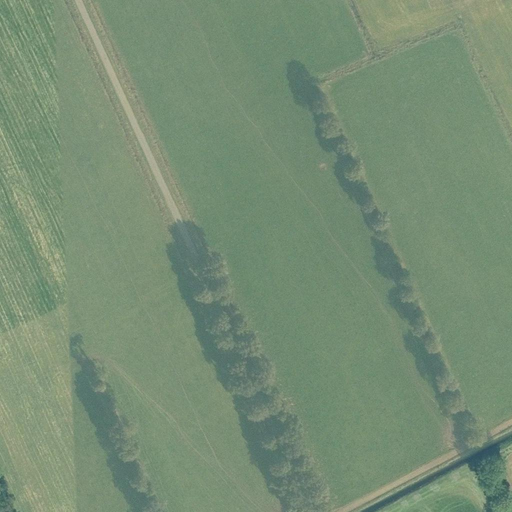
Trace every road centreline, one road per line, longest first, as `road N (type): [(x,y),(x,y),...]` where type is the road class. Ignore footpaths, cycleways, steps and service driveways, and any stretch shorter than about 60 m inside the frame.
road 1 (unclassified): [(311,511),(76,0)]
road 2 (track): [(341,511),(511,420)]
